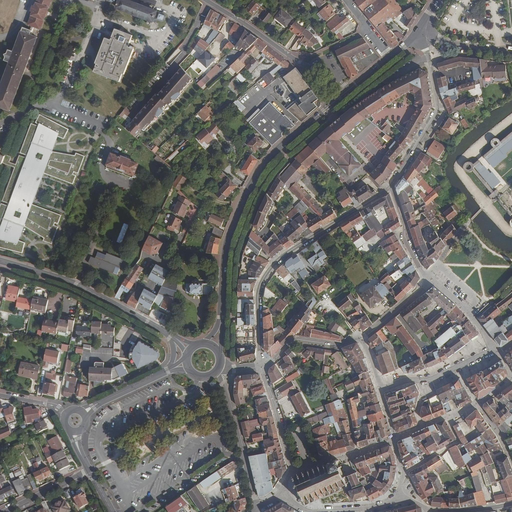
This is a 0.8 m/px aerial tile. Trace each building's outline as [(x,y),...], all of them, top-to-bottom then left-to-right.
[(35,27),(40,29),(50,0),(37,0),(35,7),(33,6),(31,11),(33,12),(29,25),(31,26),(35,27)] [(165,17),(165,15),(125,0),(109,0),(109,1),(118,4),(117,8),(152,21),(154,18),(157,19),(162,21),(164,20),(165,17)] [(246,9),(253,15),(260,6),(254,0),(246,9)] [(357,0),(355,1),(364,12),(377,1),(375,0),(357,0)] [(393,20),(398,16),(384,0),(377,0),(377,1),(364,12),(392,46),(394,46),(399,42),(390,31),(391,30),(390,29),(389,30),(383,23),(386,21),(391,17),(393,20)] [(394,0),(384,0),(398,16),(399,15),(401,14),(401,13),(403,12),(404,12),(394,0)] [(327,21),(336,14),(332,10),(331,8),(332,8),(329,4),(320,12),(327,21)] [(405,25),(410,29),(418,16),(411,8),(404,12),(403,12),(406,16),(407,17),(406,18),(407,19),(406,21),(407,21),(405,25)] [(210,27),(214,20),(215,17),(218,18),(219,14),(211,10),(204,24),(205,25),(210,27)] [(286,27),(292,19),(281,10),(275,18),(286,27)] [(260,18),(266,23),(272,15),(266,11),(260,18)] [(226,20),(227,18),(222,15),(218,22),(214,20),(210,27),(211,28),(215,30),(218,32),(222,25),(223,25),(224,23),(226,20)] [(327,25),(333,33),(334,32),(337,30),(349,20),(345,15),(342,18),(341,17),(340,18),(338,16),(327,25)] [(305,30),(305,29),(295,22),(289,29),(300,37),(305,30)] [(238,30),(240,27),(235,24),(229,34),(234,37),(238,30)] [(0,107),(10,111),(37,37),(32,35),(30,35),(32,31),(23,27),(22,31),(14,52),(8,50),(7,53),(4,54),(6,57),(4,61),(10,63),(0,89),(0,107)] [(123,74),(124,74),(134,49),(128,47),(133,35),(115,29),(114,33),(112,38),(111,40),(105,38),(96,64),(97,64),(94,72),(120,82),(123,74)] [(215,30),(214,32),(206,43),(201,39),(197,45),(200,47),(205,51),(215,40),(220,34),(218,32),(215,30)] [(234,45),(229,42),(223,48),(227,51),(228,53),(235,47),(235,46),(240,40),(244,33),(238,30),(234,37),(239,39),(234,45)] [(235,46),(240,51),(243,48),(254,36),(251,34),(250,35),(246,30),(244,33),(240,40),(235,46)] [(311,47),(319,43),(316,39),(313,37),(314,36),(305,30),(300,37),(299,38),(302,40),(301,41),(307,45),(307,44),(311,47)] [(203,33),(200,31),(189,49),(191,51),(203,34),(203,33)] [(401,41),(404,38),(405,37),(399,32),(394,33),(401,41)] [(220,33),(220,34),(215,40),(220,43),(225,36),(220,33)] [(229,39),(225,36),(220,43),(223,46),(229,39)] [(258,39),(254,36),(243,48),(246,51),(249,48),(258,39)] [(359,74),(350,57),(371,48),(363,38),(335,51),(351,81),(359,74)] [(262,52),(267,46),(258,39),(249,48),(246,51),(242,55),(230,66),(237,73),(246,66),(242,63),(249,57),(248,56),(252,52),(256,48),(262,52)] [(278,65),(284,59),(267,46),(262,52),(263,53),(261,55),(264,58),(272,64),(274,62),(278,65)] [(172,47),(163,57),(167,61),(176,50),(172,47)] [(441,59),(438,48),(432,50),(435,60),(441,59)] [(451,59),(438,63),(440,72),(446,70),(460,66),(467,67),(471,67),(472,70),(473,70),(474,81),(475,81),(475,82),(479,79),(482,78),(480,59),(460,57),(457,57),(451,59)] [(245,68),(251,73),(259,63),(257,61),(254,59),(245,68)] [(289,73),(296,68),(284,59),(278,65),(277,67),(282,71),(285,70),(289,73)] [(482,78),(493,77),(493,78),(507,78),(506,68),(506,66),(488,67),(487,60),(484,60),(480,59),(482,78)] [(207,75),(210,79),(220,69),(216,65),(207,75)] [(146,106),(133,121),(134,122),(141,129),(144,131),(167,105),(169,106),(192,80),(185,72),(182,68),(167,84),(169,86),(167,88),(165,87),(158,96),(156,94),(148,104),(150,105),(148,107),(146,106)] [(318,107),(319,99),(296,68),(289,73),(284,77),(298,96),(303,103),(300,106),(297,102),(287,110),(300,122),(318,107)] [(383,88),(353,108),(366,118),(370,121),(372,118),(369,116),(399,97),(411,90),(415,93),(417,107),(418,107),(428,113),(432,107),(433,105),(427,72),(422,68),(408,75),(383,88)] [(268,86),(275,80),(269,72),(262,78),(268,86)] [(242,82),(246,79),(240,74),(237,77),(242,82)] [(201,80),(205,84),(210,79),(207,75),(201,80)] [(441,78),(438,79),(440,93),(443,99),(457,94),(461,93),(465,91),(468,91),(475,88),(476,88),(475,82),(475,81),(474,81),(457,87),(457,88),(449,90),(446,76),(441,78)] [(475,88),(468,91),(470,95),(476,92),(482,89),(479,79),(475,82),(476,88),(475,88)] [(476,92),(470,95),(470,96),(472,99),(475,97),(483,93),(482,89),(476,92)] [(468,100),(467,98),(465,99),(468,106),(469,109),(485,102),(483,93),(475,97),(472,99),(468,100)] [(457,94),(443,99),(445,105),(455,100),(458,99),(457,95),(457,94)] [(298,96),(285,108),(287,110),(297,102),(300,106),(303,103),(298,96)] [(231,105),(239,114),(245,108),(237,99),(231,105)] [(456,103),(459,110),(468,106),(465,99),(456,103)] [(291,120),(289,122),(283,117),(284,116),(270,102),(261,111),(249,123),(259,133),(272,146),(283,136),(282,134),(288,128),(291,129),(296,125),(291,120)] [(456,103),(447,108),(450,114),(459,110),(456,103)] [(208,117),(213,113),(206,105),(197,113),(207,124),(211,120),(208,117)] [(412,117),(411,120),(402,134),(404,135),(412,140),(423,123),(428,113),(418,107),(412,117)] [(126,108),(122,112),(125,114),(127,116),(131,112),(126,108)] [(366,118),(353,108),(340,119),(337,120),(347,133),(349,134),(355,129),(354,128),(366,118)] [(259,109),(247,121),(249,123),(261,111),(259,109)] [(31,204),(43,173),(73,184),(76,175),(73,174),(74,172),(78,174),(85,156),(78,154),(78,156),(52,151),(52,150),(55,150),(56,149),(56,148),(57,147),(57,145),(55,143),(57,137),(64,139),(69,129),(40,114),(35,122),(38,124),(37,126),(31,123),(19,153),(26,156),(25,158),(19,155),(15,164),(9,162),(11,157),(7,155),(5,155),(5,156),(2,163),(4,164),(14,168),(2,201),(9,203),(8,205),(1,203),(0,206),(0,247),(22,253),(25,243),(18,241),(24,226),(46,238),(45,241),(52,244),(58,227),(54,225),(55,223),(58,224),(61,215),(31,204)] [(450,118),(443,128),(452,134),(459,124),(450,118)] [(337,120),(334,123),(332,124),(330,126),(332,128),(334,127),(339,132),(338,132),(342,137),(344,135),(347,133),(337,120)] [(394,128),(383,120),(378,127),(387,134),(388,135),(394,128)] [(129,127),(127,130),(135,137),(138,134),(137,134),(139,132),(138,132),(141,129),(134,122),(131,125),(129,124),(127,126),(129,127)] [(207,131),(206,129),(196,138),(201,144),(204,141),(207,144),(214,139),(212,136),(214,134),(215,135),(221,128),(214,122),(207,131)] [(322,134),(309,145),(320,157),(327,151),(349,176),(361,165),(339,140),(342,137),(338,132),(339,132),(334,127),(332,128),(330,126),(328,128),(327,129),(322,134)] [(412,140),(404,135),(402,134),(396,142),(404,149),(412,140)] [(511,135),(486,157),(493,166),(506,156),(504,154),(511,147),(511,135)] [(248,145),(255,152),(263,143),(256,136),(248,145)] [(446,147),(435,140),(427,151),(439,158),(446,147)] [(400,154),(404,149),(396,142),(395,141),(389,148),(390,149),(388,151),(385,155),(386,156),(389,158),(393,161),(394,161),(400,154)] [(156,152),(158,147),(150,144),(148,149),(156,152)] [(320,157),(309,145),(295,158),(297,159),(308,169),(312,165),(320,158),(320,157)] [(412,167),(419,173),(423,177),(424,175),(421,172),(426,165),(431,157),(422,153),(412,167)] [(107,165),(134,175),(138,164),(129,161),(129,159),(122,156),(121,158),(112,154),(107,165)] [(241,171),(249,175),(258,160),(256,158),(252,155),(251,155),(242,170),(241,171)] [(379,167),(377,169),(385,178),(387,177),(389,179),(397,165),(398,164),(394,161),(393,161),(389,158),(386,156),(379,167)] [(322,180),(322,177),(327,173),(330,170),(320,158),(312,165),(320,173),(317,175),(322,180)] [(291,165),(303,176),(309,170),(308,169),(297,159),(291,165)] [(478,160),(472,164),(492,189),(500,183),(491,172),(489,173),(478,160)] [(495,168),(500,175),(510,168),(505,161),(495,168)] [(291,165),(290,163),(279,175),(281,177),(291,165)] [(134,175),(107,165),(106,168),(133,178),(134,175)] [(289,188),(301,200),(308,208),(309,208),(310,207),(319,216),(320,216),(326,224),(337,217),(339,216),(338,213),(335,210),(333,210),(332,209),(328,211),(326,208),(323,211),(319,206),(308,194),(296,182),(303,176),(291,165),(281,177),(279,179),(285,184),(289,188)] [(404,178),(410,184),(414,188),(417,184),(419,187),(421,185),(429,194),(423,200),(427,204),(427,205),(435,199),(440,195),(438,193),(435,190),(428,182),(427,181),(423,177),(419,173),(412,167),(404,178)] [(375,170),(371,174),(381,186),(385,182),(389,179),(387,177),(385,178),(377,169),(375,170)] [(227,197),(237,186),(221,171),(217,175),(222,179),(223,176),(228,181),(220,190),(227,197)] [(173,185),(179,190),(187,179),(180,174),(173,185)] [(275,201),(285,184),(279,179),(281,177),(279,175),(278,177),(267,194),(275,201)] [(410,184),(404,178),(397,188),(397,190),(398,195),(410,184)] [(409,214),(414,211),(411,202),(417,199),(421,207),(422,207),(427,204),(423,200),(421,197),(415,189),(414,188),(410,184),(398,195),(405,212),(408,211),(409,214)] [(322,195),(328,190),(325,185),(319,190),(322,195)] [(354,195),(360,203),(374,195),(377,193),(376,193),(372,187),(370,189),(367,185),(356,192),(354,189),(350,192),(351,192),(353,195),(354,195)] [(350,193),(345,188),(339,192),(341,196),(337,198),(344,208),(353,202),(356,205),(359,203),(350,193)] [(275,203),(267,194),(259,210),(254,225),(258,229),(263,223),(267,213),(270,214),(275,203)] [(372,205),(375,210),(385,205),(387,210),(392,223),(399,218),(394,207),(389,194),(372,205)] [(179,201),(173,212),(183,217),(186,213),(185,213),(190,202),(189,200),(180,196),(177,200),(179,201)] [(439,205),(435,199),(427,205),(430,209),(431,211),(439,205)] [(308,208),(301,200),(294,207),(295,208),(298,211),(300,213),(301,214),(304,212),(307,208),(308,208)] [(451,207),(443,213),(449,221),(461,212),(455,204),(454,204),(453,202),(449,204),(451,207)] [(376,212),(375,210),(372,205),(367,208),(370,213),(366,215),(363,211),(360,213),(364,219),(373,214),(376,212)] [(310,207),(309,208),(308,208),(307,208),(313,214),(312,216),(315,218),(319,216),(310,207)] [(298,211),(295,208),(286,216),(288,220),(298,211)] [(420,215),(417,209),(414,211),(409,214),(408,211),(405,212),(407,221),(414,218),(416,217),(420,215)] [(439,223),(431,211),(430,209),(425,211),(422,213),(427,218),(431,223),(434,227),(439,223)] [(300,213),(298,211),(288,220),(290,221),(300,213)] [(304,212),(301,214),(307,223),(307,224),(309,227),(313,232),(326,224),(320,216),(319,216),(315,218),(310,221),(304,212)] [(364,220),(364,219),(360,213),(359,212),(348,218),(353,227),(364,220)] [(376,212),(373,214),(381,225),(383,223),(376,212)] [(181,220),(171,214),(166,224),(177,230),(179,226),(178,225),(181,220)] [(307,224),(307,223),(301,214),(291,223),(293,226),(300,234),(309,227),(307,224)] [(383,228),(381,225),(373,214),(364,219),(364,220),(371,230),(374,228),(376,233),(383,229),(383,228)] [(218,224),(221,226),(223,222),(213,217),(211,222),(216,223),(215,225),(217,226),(218,224)] [(347,230),(353,227),(348,218),(339,224),(340,226),(344,232),(345,232),(347,230)] [(392,223),(389,224),(383,228),(383,229),(387,235),(393,231),(402,225),(399,218),(392,223)] [(417,226),(414,218),(407,221),(410,229),(416,247),(425,243),(421,229),(419,224),(417,226)] [(425,226),(431,223),(427,218),(422,221),(419,223),(419,224),(421,229),(425,226)] [(452,224),(445,231),(440,237),(441,237),(442,240),(446,245),(453,236),(457,231),(452,224)] [(292,241),(300,234),(293,226),(287,231),(285,234),(287,236),(292,241)] [(358,226),(355,228),(355,229),(358,233),(361,237),(362,236),(365,234),(361,229),(358,226)] [(210,240),(210,242),(219,245),(224,232),(214,227),(210,240)] [(376,233),(374,228),(371,230),(365,234),(362,236),(366,241),(377,234),(376,233)] [(383,229),(376,233),(377,234),(380,239),(387,235),(383,229)] [(250,237),(261,247),(265,243),(261,239),(252,231),(250,237)] [(353,243),(361,237),(358,233),(352,237),(350,239),(353,243)] [(279,239),(278,239),(275,234),(265,243),(267,244),(273,238),(276,242),(279,239)] [(407,255),(399,241),(395,234),(380,244),(380,245),(384,250),(385,249),(388,253),(389,255),(392,260),(393,261),(399,257),(401,260),(407,255)] [(163,243),(149,236),(142,250),(142,251),(151,255),(158,254),(163,243)] [(282,236),(278,239),(279,239),(280,241),(285,247),(287,249),(294,244),(292,241),(287,236),(284,238),(282,236)] [(259,255),(262,248),(261,247),(250,237),(246,244),(257,254),(259,255)] [(269,255),(271,258),(285,247),(280,241),(279,239),(276,242),(269,247),(267,244),(265,243),(261,247),(262,248),(269,255)] [(442,251),(446,245),(442,240),(438,244),(434,247),(435,248),(436,250),(438,254),(440,250),(442,251)] [(327,257),(317,241),(311,244),(313,246),(318,254),(309,260),(313,266),(315,265),(317,268),(321,265),(322,266),(325,264),(323,261),(328,258),(327,257)] [(219,245),(210,242),(207,253),(218,254),(219,245)] [(416,247),(422,262),(436,250),(435,248),(429,250),(425,243),(416,247)] [(440,256),(438,254),(436,250),(422,262),(427,270),(435,262),(440,256)] [(91,257),(88,263),(117,274),(123,259),(111,255),(108,261),(104,260),(106,255),(98,252),(95,259),(91,257)] [(304,265),(297,254),(291,258),(285,263),(284,266),(283,267),(289,273),(291,274),(291,273),(290,271),(296,267),(299,272),(298,272),(300,275),(307,271),(303,265),(304,265)] [(255,260),(266,266),(269,261),(260,257),(258,256),(256,255),(255,255),(253,260),(255,260)] [(404,267),(411,261),(407,255),(401,260),(395,264),(399,270),(404,267)] [(262,273),(266,266),(255,260),(251,266),(253,267),(252,271),(262,273)] [(409,274),(414,267),(411,261),(404,267),(406,270),(409,274)] [(126,279),(133,284),(141,272),(144,269),(136,264),(126,279)] [(165,279),(169,271),(156,264),(149,278),(162,285),(165,279)] [(399,270),(395,264),(386,270),(387,272),(390,276),(391,276),(399,270)] [(276,271),(287,282),(291,278),(293,281),(290,284),(293,287),(299,282),(296,278),(295,279),(292,276),(291,274),(289,273),(283,267),(282,265),(276,271)] [(407,275),(406,274),(403,276),(403,277),(406,278),(407,279),(414,287),(420,278),(414,267),(409,274),(408,274),(407,275)] [(399,270),(391,276),(395,280),(402,275),(401,274),(399,270)] [(257,280),(262,273),(252,271),(249,271),(249,277),(249,280),(257,280)] [(310,277),(307,271),(300,275),(304,281),(310,277)] [(390,276),(387,272),(379,280),(381,282),(383,285),(384,283),(390,278),(395,284),(397,282),(395,280),(391,276),(390,276)] [(325,276),(312,284),(318,294),(331,285),(325,276)] [(400,286),(407,293),(414,287),(407,279),(406,278),(404,280),(405,281),(400,286)] [(133,284),(126,279),(117,295),(115,298),(118,300),(124,290),(128,293),(130,289),(133,284)] [(162,285),(158,294),(166,297),(167,297),(175,298),(178,283),(165,279),(162,285)] [(254,299),(254,296),(254,288),(257,280),(249,280),(239,279),(238,288),(238,296),(251,296),(251,299),(254,299)] [(276,286),(269,281),(266,287),(271,291),(276,286)] [(302,286),(299,282),(293,287),(298,292),(301,295),(305,290),(302,286)] [(374,286),(361,295),(371,308),(383,299),(382,297),(389,291),(384,285),(383,285),(381,282),(375,287),(374,286)] [(387,283),(384,285),(389,291),(398,302),(407,293),(400,286),(397,283),(392,288),(387,283)] [(199,294),(213,294),(213,284),(186,284),(186,292),(187,293),(190,293),(190,294),(194,294),(199,294)] [(9,286),(6,299),(17,302),(18,297),(20,289),(11,287),(11,286),(9,286)] [(276,305),(281,299),(271,291),(266,287),(264,297),(276,305)] [(432,302),(434,300),(441,293),(433,287),(426,293),(423,295),(430,304),(432,302)] [(135,309),(140,298),(143,290),(139,288),(132,296),(127,304),(135,309)] [(138,303),(150,309),(153,304),(158,295),(149,290),(148,292),(143,290),(140,298),(138,303)] [(511,322),(511,291),(505,298),(496,305),(495,304),(491,307),(493,310),(489,314),(491,316),(483,324),(495,339),(502,334),(503,335),(508,330),(505,327),(511,322)] [(445,310),(449,313),(456,306),(441,293),(434,300),(445,310)] [(167,297),(166,297),(158,294),(158,295),(153,304),(172,313),(175,298),(167,297)] [(350,294),(348,296),(337,305),(342,311),(352,303),(352,302),(355,300),(350,294)] [(302,295),(301,295),(298,299),(303,303),(306,305),(308,302),(302,295)] [(308,302),(306,305),(311,309),(317,301),(313,296),(308,302)] [(18,297),(17,302),(16,307),(31,310),(31,309),(33,300),(18,297)] [(426,307),(426,306),(421,297),(408,307),(416,317),(418,315),(417,313),(420,311),(426,307)] [(31,309),(46,312),(48,300),(39,298),(38,299),(33,298),(33,300),(31,309)] [(288,304),(283,300),(281,299),(276,305),(272,310),(276,313),(280,316),(288,304)] [(477,314),(480,317),(483,314),(491,307),(488,304),(477,314)] [(313,310),(311,309),(306,305),(302,309),(296,317),(304,323),(306,324),(310,318),(308,316),(313,310)] [(456,306),(449,313),(447,314),(452,321),(460,316),(461,317),(464,314),(462,313),(456,306)] [(422,328),(431,341),(436,338),(434,335),(427,324),(423,327),(416,317),(408,307),(400,313),(415,333),(422,328)] [(480,317),(478,318),(483,324),(491,316),(489,314),(493,310),(491,307),(483,314),(480,317)] [(271,314),(269,309),(263,311),(264,327),(264,333),(274,329),(273,322),(272,319),(274,318),(273,314),(271,314)] [(373,324),(366,315),(364,312),(360,315),(362,318),(369,327),(373,324)] [(427,324),(434,335),(438,332),(435,328),(441,322),(440,321),(442,319),(444,317),(441,313),(440,313),(435,317),(427,324)] [(418,315),(416,317),(423,327),(427,324),(420,314),(418,315)] [(467,317),(464,314),(461,317),(460,316),(452,321),(451,322),(454,326),(455,327),(460,323),(463,326),(469,320),(467,317)] [(57,331),(67,333),(68,331),(73,332),(75,318),(70,317),(69,322),(60,320),(58,326),(57,331)] [(302,326),(304,323),(296,317),(288,327),(296,333),(302,326)] [(421,349),(403,325),(396,317),(386,326),(393,335),(396,333),(413,355),(417,352),(420,357),(420,356),(424,355),(421,350),(421,349)] [(363,331),(369,327),(362,318),(356,321),(360,327),(363,331)] [(50,320),(45,319),(42,331),(57,334),(57,331),(58,326),(59,322),(52,320),(52,321),(50,321),(50,320)] [(360,327),(356,321),(356,320),(352,322),(352,323),(351,324),(356,330),(360,327)] [(469,320),(463,326),(464,328),(462,329),(463,330),(470,339),(478,335),(479,332),(469,320)] [(102,324),(102,322),(92,321),(92,333),(101,333),(101,331),(108,331),(107,335),(115,335),(115,328),(111,328),(111,324),(102,324)] [(462,329),(464,328),(463,326),(460,323),(455,327),(454,326),(452,328),(458,335),(465,345),(471,340),(470,339),(463,330),(462,329)] [(279,330),(283,333),(285,330),(279,325),(277,327),(276,328),(279,330)] [(92,327),(77,326),(76,336),(91,337),(92,327)] [(304,337),(310,337),(312,329),(311,329),(307,326),(306,329),(306,331),(305,331),(305,332),(303,332),(302,337),(304,337)] [(294,336),(295,334),(296,333),(288,327),(285,330),(283,333),(284,334),(290,339),(292,337),(294,336)] [(447,358),(454,353),(450,346),(447,348),(446,346),(445,346),(443,344),(451,337),(452,336),(454,338),(458,335),(452,328),(451,328),(437,340),(435,341),(436,343),(439,347),(441,346),(447,358)] [(274,340),(274,332),(274,329),(264,333),(265,349),(267,352),(271,347),(275,344),(274,342),(274,340)] [(342,342),(340,336),(335,334),(331,333),(314,329),(312,329),(310,337),(342,342)] [(380,330),(376,333),(383,342),(384,341),(387,339),(380,330)] [(511,339),(511,336),(508,330),(503,335),(502,334),(495,339),(500,347),(502,347),(511,339)] [(382,343),(383,342),(376,333),(369,339),(369,340),(370,347),(372,349),(382,343)] [(267,352),(272,358),(283,346),(290,339),(284,334),(278,340),(277,342),(276,343),(275,344),(271,347),(267,352)] [(465,345),(458,335),(454,338),(453,339),(447,343),(450,346),(454,353),(465,345)] [(131,351),(130,357),(134,364),(136,363),(138,368),(156,360),(158,359),(159,357),(159,355),(159,353),(158,351),(156,350),(139,341),(135,349),(133,347),(131,351)] [(384,341),(383,342),(382,343),(386,352),(388,351),(395,370),(399,369),(395,348),(389,341),(385,343),(384,341)] [(345,352),(345,353),(359,346),(358,343),(357,343),(342,348),(345,352)] [(484,343),(475,347),(470,349),(473,356),(481,352),(481,351),(486,349),(484,343)] [(248,346),(248,348),(245,348),(238,348),(238,352),(241,362),(256,358),(256,348),(256,344),(248,346)] [(353,364),(365,358),(363,353),(359,346),(345,353),(350,361),(353,364)] [(439,347),(437,348),(443,361),(448,359),(447,358),(441,346),(439,347)] [(293,352),(292,350),(290,347),(285,352),(287,355),(291,359),(294,356),(298,361),(299,360),(298,359),(299,359),(293,352)] [(303,354),(307,350),(306,349),(305,349),(300,353),(298,350),(297,349),(296,347),(292,350),(293,352),(299,359),(303,355),(303,354)] [(324,361),(325,353),(325,350),(308,347),(306,349),(307,350),(303,354),(303,355),(306,358),(311,354),(315,355),(315,359),(324,361)] [(432,351),(438,363),(443,361),(437,348),(432,351)] [(46,349),(44,360),(49,361),(57,363),(60,352),(46,349)] [(334,353),(331,356),(335,361),(337,363),(336,364),(336,365),(338,368),(339,367),(341,370),(342,371),(348,367),(348,366),(337,351),(334,353)] [(386,352),(376,357),(383,375),(395,370),(388,351),(386,352)] [(424,355),(420,356),(426,368),(429,366),(429,367),(438,363),(432,351),(424,355)] [(292,360),(291,359),(287,355),(283,358),(286,363),(282,365),(286,373),(295,368),(291,360),(292,360)] [(426,368),(420,356),(420,357),(419,357),(420,359),(402,367),(405,374),(414,373),(426,368)] [(359,376),(369,371),(365,358),(353,364),(359,376)] [(506,369),(502,360),(493,366),(499,374),(500,373),(505,378),(508,375),(506,369)] [(37,380),(40,366),(22,362),(19,373),(33,376),(33,379),(37,380)] [(112,380),(113,368),(104,368),(104,362),(96,362),(95,363),(95,367),(90,367),(89,381),(94,381),(94,386),(101,383),(101,382),(101,381),(105,382),(105,380),(112,380)] [(268,372),(272,384),(284,376),(275,364),(270,368),(268,372)] [(499,374),(493,366),(492,365),(482,371),(495,386),(503,380),(500,377),(500,376),(499,374)] [(300,375),(297,371),(285,379),(288,383),(291,381),(300,375)] [(362,381),(371,377),(369,371),(359,376),(362,381)] [(482,371),(477,374),(486,387),(476,394),(479,399),(487,393),(496,387),(495,386),(482,371)] [(254,385),(255,385),(262,382),(260,376),(256,374),(238,376),(235,379),(234,394),(237,405),(246,403),(243,392),(244,386),(250,387),(250,386),(254,385)] [(476,394),(486,387),(477,374),(467,379),(476,394)] [(67,376),(67,380),(70,381),(69,388),(65,388),(64,395),(68,396),(72,396),(73,393),(74,394),(78,378),(67,376)] [(367,386),(373,384),(371,377),(362,381),(359,376),(343,383),(347,389),(356,385),(356,386),(360,384),(363,391),(368,389),(367,386)] [(455,396),(466,391),(460,379),(459,379),(450,384),(455,396)] [(50,383),(46,382),(44,392),(54,394),(55,390),(56,385),(52,384),(52,382),(50,381),(50,383)] [(290,393),(297,389),(291,381),(288,383),(275,391),(278,401),(290,393)] [(253,389),(252,389),(254,395),(259,393),(261,398),(267,397),(266,392),(263,386),(262,382),(255,385),(256,385),(252,387),(253,389)] [(86,385),(79,384),(76,395),(84,396),(88,397),(89,390),(85,390),(86,385)] [(368,389),(363,391),(361,392),(362,396),(365,395),(365,396),(367,396),(368,400),(369,399),(377,397),(376,393),(374,384),(373,384),(367,386),(368,389)] [(403,397),(409,395),(418,390),(415,384),(401,390),(399,390),(396,391),(398,399),(403,397)] [(443,387),(449,400),(456,397),(455,396),(450,384),(443,387)] [(511,384),(502,392),(508,400),(508,399),(511,403),(511,384)] [(443,387),(436,390),(438,394),(442,404),(446,413),(452,410),(452,409),(448,401),(449,400),(443,387)] [(419,393),(418,390),(409,395),(403,397),(404,402),(406,401),(410,400),(418,396),(419,395),(419,393)] [(398,399),(396,391),(385,394),(387,402),(398,399)] [(457,401),(469,396),(466,391),(455,396),(456,397),(457,401)] [(311,412),(300,392),(299,393),(292,396),(291,397),(302,417),(311,412)] [(511,403),(508,399),(508,400),(502,392),(497,396),(503,404),(505,403),(507,405),(506,407),(509,411),(511,409),(511,408),(511,403)] [(334,401),(338,400),(336,393),(335,393),(331,394),(330,395),(332,402),(334,401)] [(435,417),(446,413),(442,404),(438,394),(427,400),(435,417)] [(360,400),(359,396),(347,400),(348,401),(350,410),(356,408),(355,402),(360,400)] [(417,403),(418,396),(410,400),(406,401),(404,402),(405,403),(406,406),(408,405),(407,403),(411,402),(412,405),(417,403)] [(457,401),(460,407),(472,401),(469,396),(457,401)] [(256,400),(257,406),(258,413),(259,413),(271,410),(269,403),(262,405),(262,402),(268,400),(267,397),(261,398),(256,400)] [(373,414),(370,406),(379,403),(377,397),(369,399),(368,400),(367,400),(364,402),(365,407),(365,410),(366,410),(368,415),(373,414)] [(398,399),(387,402),(389,409),(405,403),(404,402),(403,397),(398,399)] [(496,402),(495,402),(493,398),(487,402),(496,414),(502,410),(496,402)] [(337,410),(343,408),(341,400),(338,400),(334,401),(337,410)] [(426,421),(435,417),(427,400),(423,402),(421,413),(423,420),(426,421)] [(343,408),(337,410),(334,401),(332,402),(325,405),(327,411),(329,417),(323,419),(320,420),(322,426),(324,425),(328,423),(331,422),(332,424),(334,423),(337,422),(339,421),(347,419),(344,408),(343,408)] [(415,410),(417,403),(412,405),(411,402),(407,403),(408,405),(406,406),(408,409),(402,411),(404,417),(406,416),(412,414),(411,412),(415,410)] [(484,404),(484,407),(498,427),(505,421),(507,419),(511,415),(509,411),(506,407),(504,408),(503,409),(502,410),(496,414),(487,402),(484,404)] [(370,406),(373,414),(382,410),(380,403),(379,404),(379,403),(370,406)] [(405,403),(389,409),(392,415),(402,411),(408,409),(406,406),(405,403)] [(10,407),(10,409),(4,411),(6,416),(9,425),(16,422),(14,414),(15,408),(10,407)] [(32,408),(24,409),(27,424),(33,422),(33,419),(40,418),(39,410),(33,410),(32,408)] [(358,412),(356,408),(350,410),(352,420),(359,418),(358,412)] [(273,416),(271,410),(259,413),(260,419),(273,416)] [(368,415),(359,418),(352,420),(354,428),(364,425),(367,424),(366,420),(364,420),(364,419),(365,419),(369,417),(370,422),(378,420),(385,418),(382,410),(373,414),(368,415)] [(365,410),(358,412),(359,418),(368,415),(366,410),(365,410)] [(418,422),(414,413),(415,410),(411,412),(412,414),(406,416),(411,427),(417,425),(418,422)] [(490,452),(491,452),(502,448),(496,435),(478,410),(476,410),(466,419),(471,428),(476,425),(483,435),(486,439),(486,442),(487,445),(490,452)] [(329,417),(327,411),(318,415),(319,418),(320,421),(323,419),(329,417)] [(392,415),(391,415),(393,421),(396,420),(400,419),(401,418),(402,418),(404,417),(402,411),(392,415)] [(277,432),(273,416),(260,419),(262,426),(268,424),(268,426),(269,433),(269,434),(277,432)] [(403,421),(406,429),(411,427),(406,416),(404,417),(402,418),(403,421)] [(385,418),(378,420),(379,424),(380,430),(382,438),(383,438),(388,437),(389,435),(391,434),(387,417),(385,418)] [(39,433),(48,428),(44,419),(35,424),(39,433)] [(342,435),(351,433),(347,419),(339,421),(337,422),(342,435)] [(248,421),(241,422),(245,438),(253,435),(252,435),(257,434),(255,426),(251,427),(250,421),(250,420),(248,421)] [(379,424),(378,420),(370,422),(367,424),(364,425),(365,428),(366,433),(367,433),(370,444),(377,442),(375,431),(373,426),(379,424)] [(406,429),(403,421),(397,423),(396,420),(393,421),(394,425),(396,431),(398,432),(406,429)] [(436,423),(434,424),(439,435),(442,433),(450,443),(456,439),(450,428),(445,420),(436,423)] [(498,427),(505,436),(511,432),(511,429),(505,421),(498,427)] [(337,422),(334,423),(340,440),(337,441),(340,453),(348,451),(344,439),(342,435),(337,422)] [(322,426),(313,430),(315,439),(324,436),(324,433),(331,431),(328,423),(324,425),(322,426)] [(434,424),(428,427),(432,434),(436,442),(436,441),(440,449),(450,443),(442,433),(439,435),(434,424)] [(453,426),(464,446),(470,442),(464,432),(463,433),(458,424),(453,426)] [(428,427),(423,429),(427,436),(432,434),(428,427)] [(0,432),(0,439),(12,434),(9,428),(0,432)] [(365,428),(354,431),(358,447),(370,444),(367,433),(366,433),(365,428)] [(423,429),(418,431),(428,449),(431,454),(440,449),(436,441),(436,442),(432,434),(427,436),(423,429)] [(380,430),(375,431),(377,442),(384,441),(383,438),(382,438),(380,430)] [(428,449),(418,431),(412,434),(413,436),(418,446),(420,445),(424,451),(428,449)] [(264,439),(264,440),(266,453),(282,449),(279,439),(277,432),(269,434),(270,438),(264,439)] [(252,435),(254,442),(264,440),(264,439),(263,434),(263,433),(257,434),(252,435)] [(351,433),(342,435),(344,439),(348,451),(355,449),(351,433)] [(324,436),(315,439),(320,458),(330,455),(327,442),(329,442),(326,435),(324,436)] [(470,442),(464,446),(467,453),(468,453),(476,448),(484,443),(486,442),(486,439),(483,435),(470,442)] [(420,445),(418,446),(413,436),(402,440),(409,453),(415,449),(416,450),(418,454),(421,453),(424,459),(431,454),(428,449),(424,451),(420,445)] [(56,437),(48,441),(53,450),(45,454),(47,459),(52,456),(63,451),(64,450),(56,437)] [(337,441),(337,440),(336,440),(329,442),(327,442),(330,455),(340,453),(337,441)] [(402,457),(409,453),(402,440),(399,441),(398,443),(400,449),(399,449),(402,457)] [(486,466),(488,465),(494,463),(488,452),(485,446),(487,445),(486,442),(484,443),(476,448),(479,453),(486,466)] [(0,453),(12,448),(10,445),(0,449),(0,453)] [(381,448),(386,462),(396,461),(395,455),(391,446),(389,445),(381,448)] [(456,445),(450,449),(459,468),(460,468),(466,465),(462,456),(457,446),(456,445)] [(387,465),(386,462),(381,448),(377,450),(382,466),(387,465)] [(462,456),(466,465),(471,474),(476,471),(480,469),(483,474),(486,486),(490,485),(491,484),(486,466),(479,453),(476,448),(468,453),(467,453),(462,456)] [(286,466),(282,449),(266,453),(266,454),(274,452),(276,461),(268,463),(269,469),(276,467),(277,469),(286,466)] [(380,466),(382,466),(377,450),(365,455),(369,465),(373,463),(378,461),(379,466),(380,466)] [(410,454),(409,453),(402,457),(401,457),(407,469),(421,461),(424,459),(421,453),(418,454),(416,450),(410,454)] [(57,462),(66,457),(63,451),(52,456),(47,459),(49,463),(54,460),(56,463),(57,462)] [(266,454),(266,453),(249,456),(256,489),(257,488),(259,497),(265,495),(273,489),(271,480),(270,475),(269,469),(268,463),(266,454)] [(370,469),(369,465),(365,455),(354,459),(358,468),(359,468),(363,476),(369,473),(370,475),(372,474),(371,473),(370,469)] [(438,455),(426,463),(430,471),(434,469),(437,468),(445,462),(446,463),(447,463),(446,461),(444,462),(440,456),(438,455)] [(505,479),(511,476),(511,468),(508,457),(506,458),(498,461),(505,479)] [(58,467),(60,471),(70,466),(67,459),(58,464),(57,464),(57,465),(58,467)] [(324,465),(323,464),(292,478),(293,480),(292,480),(293,482),(294,481),(296,486),(295,487),(295,488),(297,487),(298,490),(301,495),(299,496),(299,497),(299,498),(299,499),(299,500),(301,500),(302,500),(303,502),(302,502),(303,504),(304,503),(305,505),(316,500),(315,498),(319,497),(320,498),(321,497),(320,496),(324,494),(325,496),(325,495),(326,496),(341,489),(341,488),(341,487),(346,485),(346,486),(347,485),(347,484),(348,484),(348,483),(351,482),(353,487),(352,487),(352,488),(353,488),(353,489),(354,488),(354,487),(360,485),(360,486),(361,485),(360,482),(358,479),(359,479),(359,478),(358,478),(356,474),(357,473),(357,472),(355,473),(355,472),(353,472),(354,473),(348,476),(348,475),(346,475),(347,476),(344,477),(340,468),(341,468),(341,467),(340,467),(339,465),(342,463),(341,462),(338,463),(338,462),(339,462),(338,461),(339,461),(338,460),(337,460),(337,459),(336,459),(336,460),(336,459),(335,460),(334,460),(334,461),(334,462),(330,464),(329,462),(328,463),(329,464),(325,466),(324,465)] [(34,474),(37,480),(39,479),(40,481),(45,479),(41,471),(38,463),(36,460),(33,462),(37,472),(34,474)] [(226,466),(200,483),(205,489),(237,467),(236,461),(232,461),(226,466)] [(410,473),(410,474),(416,485),(429,478),(427,473),(430,471),(426,463),(422,466),(410,473)] [(460,468),(464,478),(472,475),(471,474),(466,465),(460,468)] [(493,482),(488,465),(486,466),(491,484),(497,482),(496,480),(493,482)] [(270,475),(277,473),(280,480),(287,468),(286,466),(277,469),(276,467),(269,469),(270,475)] [(378,474),(379,473),(380,466),(379,466),(375,468),(370,469),(371,473),(372,474),(372,475),(377,478),(378,474)] [(50,475),(51,474),(48,467),(45,469),(41,471),(45,479),(50,476),(50,475)] [(14,472),(16,477),(23,474),(21,469),(14,472)] [(486,505),(478,476),(476,471),(471,474),(472,475),(472,477),(474,482),(476,489),(477,491),(474,492),(478,506),(486,505)] [(395,479),(396,472),(385,473),(384,478),(383,481),(384,481),(392,485),(395,479)] [(457,472),(454,475),(459,481),(463,479),(457,472)] [(505,479),(502,480),(506,493),(508,501),(511,500),(511,476),(505,479)] [(16,493),(12,486),(6,489),(3,483),(5,481),(3,477),(0,479),(0,484),(7,497),(16,493)] [(432,495),(431,494),(436,492),(432,483),(430,485),(428,481),(431,480),(430,477),(429,477),(429,478),(416,485),(423,499),(427,497),(432,495)] [(438,477),(430,477),(431,480),(432,483),(436,492),(437,494),(444,491),(438,477)] [(31,486),(27,478),(21,481),(25,488),(28,486),(29,487),(31,486)] [(20,497),(31,492),(28,487),(28,486),(25,488),(21,481),(20,479),(16,481),(13,482),(20,497)] [(376,486),(384,494),(392,485),(384,481),(383,483),(377,480),(376,479),(375,480),(373,484),(375,486),(376,486)] [(201,511),(209,505),(196,485),(188,491),(201,511)] [(240,499),(235,485),(226,488),(226,490),(227,492),(230,502),(234,500),(240,499)] [(354,489),(349,491),(353,500),(368,495),(363,486),(362,487),(354,489)] [(375,486),(366,491),(363,486),(368,495),(369,496),(371,501),(384,494),(376,486),(375,486)] [(463,488),(461,489),(460,493),(460,495),(459,498),(461,507),(470,506),(468,494),(464,496),(462,491),(463,490),(463,488)] [(76,494),(77,497),(84,493),(81,489),(76,491),(77,494),(76,494)] [(69,490),(64,492),(68,499),(73,497),(69,490)] [(468,494),(470,506),(478,506),(474,492),(469,494),(468,494)] [(80,508),(89,503),(85,497),(86,497),(84,493),(77,497),(74,499),(80,508)] [(446,498),(443,497),(441,507),(450,507),(449,498),(451,498),(451,496),(451,494),(445,495),(446,498)] [(498,495),(494,498),(496,504),(504,502),(502,494),(498,495)] [(184,511),(187,510),(186,509),(184,507),(188,504),(189,504),(181,495),(166,506),(169,511),(177,511),(179,511),(180,511),(184,511)] [(428,499),(427,497),(423,499),(428,504),(432,506),(433,498),(428,499)] [(433,498),(432,506),(441,507),(443,497),(438,497),(433,497),(433,498)] [(240,499),(234,500),(237,511),(239,511),(245,509),(247,503),(245,498),(240,499)] [(449,498),(450,507),(461,507),(459,498),(457,498),(454,498),(451,498),(449,498)] [(68,511),(71,511),(65,500),(60,503),(59,501),(56,503),(57,505),(52,507),(53,508),(54,511),(68,511)] [(44,509),(37,511),(45,511),(45,510),(49,509),(45,501),(41,503),(44,509)] [(295,511),(282,503),(280,505),(266,511),(295,511)]
